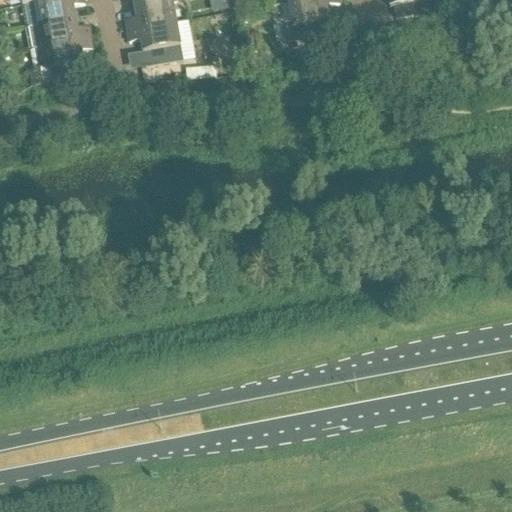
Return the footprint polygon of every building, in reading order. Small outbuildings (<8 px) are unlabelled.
[(61,0),(22,7),(22,8),(26,7),(30,29),(75,21),(73,9),(85,7),(83,0),(61,0)] [(120,0),(121,1),(125,0),(132,0),(134,10),(177,2),(176,0),(173,0),(172,0),(171,0),(120,0)] [(248,0),(238,0),(232,1),(235,15),(250,12),(248,0)] [(338,0),(314,0),(289,5),(292,25),(287,26),(288,28),(293,28),(330,21),(328,9),(340,7),(338,0)] [(426,0),(375,0),(376,0),(377,0),(387,0),(390,10),(427,3),(432,2),(431,0),(427,0),(426,0)] [(496,8),(494,0),(481,0),(483,10),(496,8)] [(125,23),(127,34),(176,25),(173,5),(178,5),(177,2),(134,10),(136,21),(125,23)] [(75,21),(30,29),(34,51),(91,41),(89,30),(77,32),(75,21)] [(176,25),(127,34),(129,45),(141,43),(146,71),(183,64),(180,48),(186,47),(185,44),(180,45),(176,25)] [(30,74),(32,84),(33,89),(58,84),(56,71),(84,66),(82,54),(93,52),(91,41),(34,51),(38,72),(30,74)] [(241,62),(239,62),(228,64),(230,79),(230,80),(244,77),(241,62)] [(193,82),(193,83),(208,82),(208,81),(208,72),(193,73),(193,82)]
